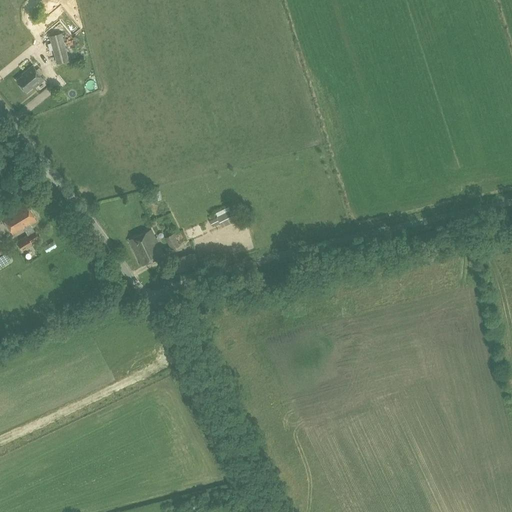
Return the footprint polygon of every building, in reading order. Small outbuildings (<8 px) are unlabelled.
[(81,28),(61,4),(37,24),(45,33),(60,21),(72,36),(81,28)] [(50,35),(57,63),(69,60),(63,32),(50,35)] [(17,79),(28,92),(33,87),(34,88),(45,79),(33,64),(22,73),(23,74),(17,79)] [(48,68),(51,77),(60,73),(56,65),(48,68)] [(163,190),(156,192),(159,201),(165,199),(163,190)] [(23,228),(27,235),(17,241),(22,250),(39,240),(34,231),(33,230),(30,224),(36,220),(25,201),(1,215),(13,234),(23,228)] [(217,216),(220,223),(222,227),(240,218),(235,207),(217,216)] [(213,226),(220,223),(217,216),(210,220),(213,226)] [(130,239),(142,265),(164,254),(152,229),(130,239)] [(166,237),(172,250),(180,246),(174,234),(166,237)] [(0,254),(0,265),(16,255),(11,248),(0,254)] [(169,259),(173,273),(199,266),(196,253),(169,259)]
